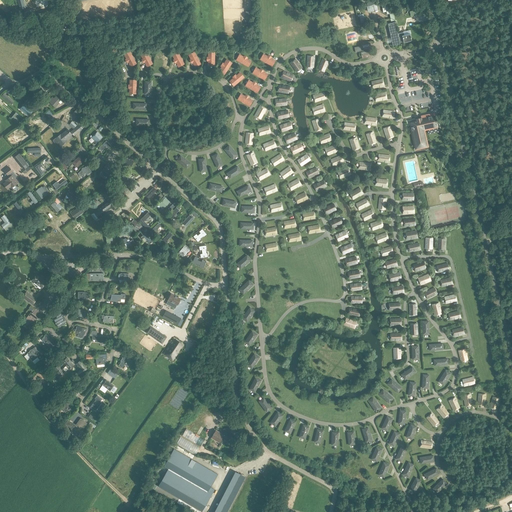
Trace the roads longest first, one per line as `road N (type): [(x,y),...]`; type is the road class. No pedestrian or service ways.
road 1 (unclassified): [(226,284),(210,217),(50,74),(20,83),(0,74)]
road 2 (unclassified): [(511,360),(441,45)]
road 3 (unclassified): [(331,511),(334,489),(272,456),(245,422),(226,284)]
road 4 (track): [(132,506),(42,410),(0,346)]
road 5 (unclassified): [(226,284),(140,256),(23,253)]
road 6 (unknown): [(83,400),(113,354),(111,333),(95,324),(117,256)]
